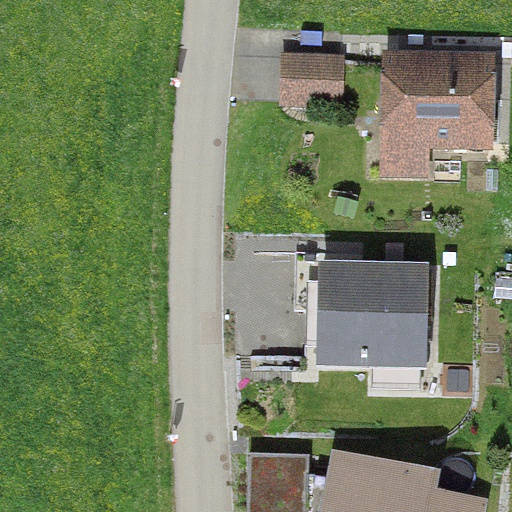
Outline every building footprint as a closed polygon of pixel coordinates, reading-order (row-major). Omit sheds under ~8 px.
[(497,51),(383,49),(380,176),(430,177),(431,149),(495,150),(497,51)] [(281,105),(345,106),(346,54),(282,52),(281,105)] [(429,261),(319,259),(317,365),(427,367),(429,261)] [(333,448),(320,511),(486,511),(489,499),(437,489),(441,468),(333,448)] [(306,511),(309,456),(251,454),(248,511),(306,511)]
